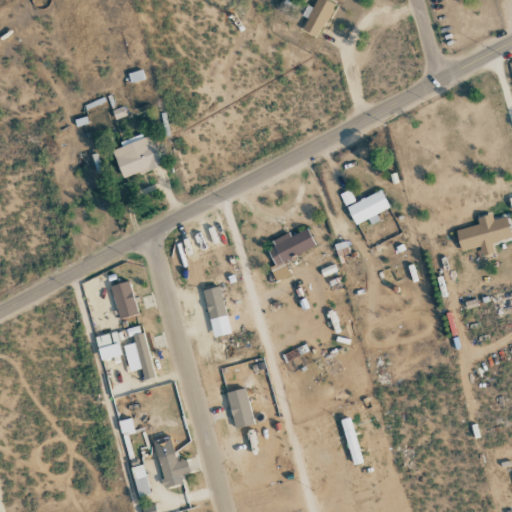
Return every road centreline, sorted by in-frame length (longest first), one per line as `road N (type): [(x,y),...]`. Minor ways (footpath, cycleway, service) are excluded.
road 1 (secondary): [(511,42),(0,311)]
road 2 (residential): [(226,511),(150,233)]
